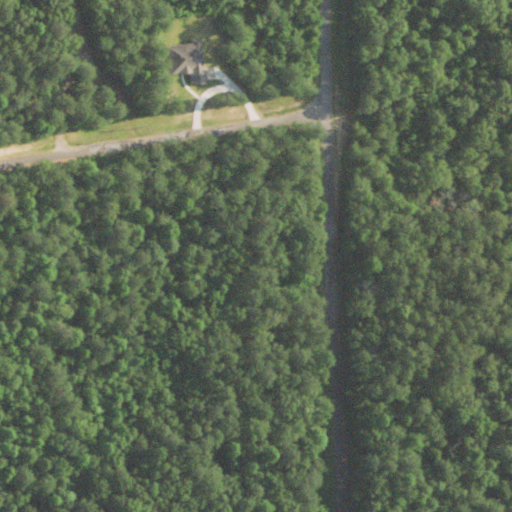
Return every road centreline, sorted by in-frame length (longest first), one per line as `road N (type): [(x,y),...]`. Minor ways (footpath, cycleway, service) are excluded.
road 1 (residential): [(340,511),(327,0)]
road 2 (residential): [(329,114),(0,166)]
